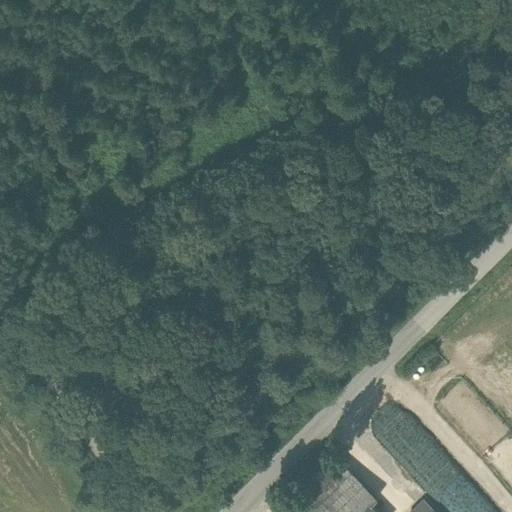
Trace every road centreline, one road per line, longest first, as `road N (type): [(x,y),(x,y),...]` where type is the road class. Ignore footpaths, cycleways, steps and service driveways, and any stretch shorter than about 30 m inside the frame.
road 1 (unclassified): [(240,511),(511,233)]
road 2 (track): [(137,511),(0,288)]
